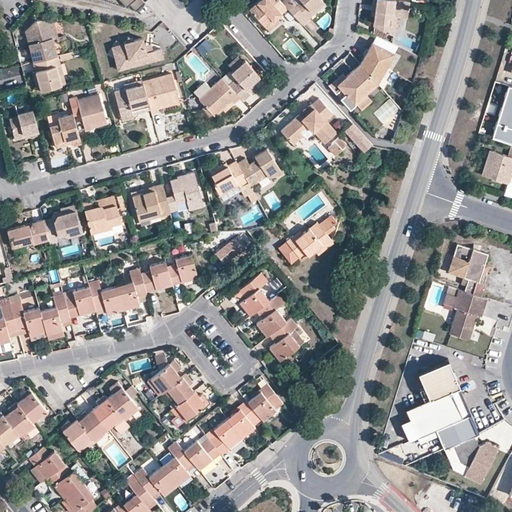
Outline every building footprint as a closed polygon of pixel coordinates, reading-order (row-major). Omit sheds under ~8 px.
[(145,3),(142,0),(101,0),(124,8),(129,4),(136,12),(145,3)] [(282,2),(280,0),(261,0),(250,10),(265,28),(277,17),(287,8),(282,2)] [(291,0),(284,0),(282,2),(287,8),(302,24),(307,18),(305,15),(321,1),(320,0),(300,0),(302,2),(297,6),(291,0)] [(404,0),(403,0),(374,0),(374,5),(379,5),(377,16),(376,25),(397,36),(399,18),(409,19),(411,1),(404,0)] [(324,4),(321,1),(305,15),(307,18),(324,4)] [(283,23),(277,17),(265,28),(270,34),(283,23)] [(51,39),(47,21),(36,19),(25,31),(27,39),(30,38),(31,43),(28,44),(33,62),(57,56),(51,39)] [(47,21),(51,39),(58,37),(55,23),(47,21)] [(205,35),(195,45),(202,54),(213,44),(205,35)] [(127,38),(125,43),(118,55),(120,57),(118,61),(120,70),(163,59),(160,47),(151,44),(145,46),(143,38),(134,40),(127,38)] [(118,55),(125,43),(119,44),(112,46),(118,70),(120,70),(118,61),(120,57),(118,55)] [(368,58),(365,56),(360,64),(377,83),(393,55),(373,43),(368,52),(371,54),(368,58)] [(72,60),(70,52),(59,55),(61,63),(72,60)] [(60,67),(57,56),(33,62),(36,74),(40,91),(60,85),(56,69),(60,67)] [(246,89),(258,78),(244,61),(231,73),(236,78),(228,85),(240,98),(243,101),(251,95),(249,93),(246,89)] [(377,83),(360,64),(342,81),(339,77),(330,86),(351,110),(356,105),(355,103),(365,94),(377,83)] [(60,85),(65,84),(60,67),(56,69),(60,85)] [(172,73),(142,81),(143,83),(148,102),(150,108),(151,114),(159,112),(158,108),(157,104),(162,103),(163,106),(180,102),(172,73)] [(236,78),(231,73),(223,79),(228,85),(236,78)] [(223,79),(222,78),(211,88),(205,82),(194,92),(204,105),(200,109),(208,117),(212,114),(214,116),(221,109),(231,101),(234,104),(240,98),(228,85),(223,79)] [(246,89),(249,93),(262,81),(258,78),(246,89)] [(148,102),(143,83),(114,91),(121,116),(133,113),(132,107),(148,102)] [(511,84),(507,83),(494,122),(511,127),(511,84)] [(69,100),(73,113),(74,116),(80,114),(85,130),(93,128),(92,127),(91,123),(105,119),(99,94),(77,100),(76,97),(69,100)] [(372,101),(365,94),(355,103),(356,105),(362,110),(372,101)] [(302,119),(298,115),(296,117),(304,127),(307,125),(312,132),(313,131),(316,128),(328,141),(336,133),(325,121),(332,114),(319,99),(312,105),(310,104),(302,112),(306,115),(302,119)] [(231,101),(221,109),(224,112),(234,104),(231,101)] [(150,108),(148,102),(132,107),(133,113),(150,108)] [(39,133),(33,109),(17,114),(18,116),(9,119),(13,136),(30,131),(31,135),(39,133)] [(79,136),(74,116),(73,113),(58,117),(59,123),(50,126),(55,147),(65,144),(64,140),(71,138),(79,136)] [(48,120),(50,126),(59,123),(58,117),(48,120)] [(304,127),(296,117),(281,131),(293,144),(303,136),(299,131),(304,127)] [(106,123),(105,119),(91,123),(92,127),(106,123)] [(511,142),(511,127),(494,122),(490,135),(511,142)] [(371,145),(352,124),(344,131),(363,152),(371,145)] [(316,128),(313,131),(324,144),(328,141),(316,128)] [(14,140),(31,135),(30,131),(13,136),(14,140)] [(334,142),(341,149),(345,145),(338,138),(334,142)] [(341,149),(334,142),(326,148),(334,156),(341,149)] [(507,153),(489,148),(481,173),(506,181),(511,163),(511,161),(511,142),(507,153)] [(257,161),(254,162),(249,165),(245,159),(238,164),(249,185),(251,187),(260,182),(257,177),(264,172),(267,178),(280,176),(282,176),(267,150),(255,158),(257,161)] [(249,185),(238,164),(236,162),(229,166),(224,169),(222,165),(211,172),(216,182),(219,182),(224,192),(238,184),(239,188),(240,189),(245,198),(248,196),(253,204),(258,201),(254,193),(251,187),(249,185)] [(188,177),(178,179),(171,181),(175,196),(166,199),(169,209),(170,212),(179,210),(177,204),(187,201),(190,210),(204,207),(195,172),(187,174),(188,177)] [(260,182),(267,178),(264,172),(257,177),(260,182)] [(226,195),(239,188),(238,184),(224,192),(226,195)] [(166,199),(162,185),(153,187),(154,191),(144,193),(133,196),(139,218),(169,209),(166,199)] [(499,195),(485,191),(483,197),(497,201),(499,195)] [(113,197),(92,203),(93,207),(99,205),(100,206),(102,206),(102,207),(103,210),(106,209),(105,203),(114,201),(113,197)] [(92,201),(83,204),(91,234),(111,229),(111,227),(121,223),(114,201),(105,203),(106,209),(103,210),(102,207),(102,206),(100,206),(99,205),(93,207),(92,203),(92,201)] [(43,220),(49,240),(50,243),(57,241),(55,237),(62,235),(65,237),(81,233),(73,204),(58,208),(59,211),(52,212),(49,218),(43,220)] [(170,212),(169,209),(139,218),(140,222),(170,214),(170,212)] [(43,220),(36,222),(38,227),(30,228),(24,225),(8,229),(13,247),(33,242),(34,244),(49,240),(43,220)] [(316,221),(309,227),(312,230),(319,224),(316,221)] [(312,230),(309,227),(302,232),(295,238),(292,235),(286,240),(299,256),(305,252),(308,255),(314,250),(330,238),(319,224),(312,230)] [(299,229),(292,235),(295,238),(302,232),(299,229)] [(333,242),(330,238),(314,250),(317,254),(333,242)] [(231,240),(216,253),(225,263),(240,251),(231,240)] [(487,251),(459,242),(455,253),(449,271),(463,275),(467,276),(463,289),(480,294),(484,282),(478,280),(481,270),(484,260),(487,251)] [(460,282),(463,275),(449,271),(455,253),(448,251),(440,275),(460,282)] [(176,264),(167,266),(171,281),(180,279),(181,282),(196,277),(190,254),(175,258),(176,264)] [(490,262),(484,260),(481,270),(486,272),(490,262)] [(167,266),(165,261),(149,265),(150,270),(140,273),(144,288),(154,286),(155,290),(172,285),(171,281),(167,266)] [(139,305),(137,300),(136,297),(146,295),(145,292),(144,288),(140,273),(138,268),(129,271),(131,281),(116,285),(122,310),(139,305)] [(256,311),(269,299),(259,287),(267,280),(261,272),(239,290),(245,297),(239,302),(249,316),(256,311)] [(87,282),(88,286),(95,309),(104,307),(106,314),(122,310),(116,285),(100,289),(97,279),(87,282)] [(451,305),(457,287),(451,285),(445,303),(451,305)] [(74,296),(64,298),(68,314),(78,311),(78,315),(95,310),(95,309),(88,286),(72,290),(74,296)] [(480,294),(463,289),(457,287),(451,305),(456,306),(448,332),(468,338),(470,330),(468,329),(470,322),(473,322),(476,313),(480,314),(486,296),(480,294)] [(64,298),(63,293),(52,295),(55,306),(39,310),(45,331),(46,334),(62,330),(61,325),(71,323),(69,317),(68,314),(64,298)] [(284,302),(277,293),(269,299),(256,311),(262,318),(255,323),(266,337),(269,335),(286,321),(276,308),(284,302)] [(0,305),(3,317),(0,317),(0,350),(11,347),(9,337),(18,335),(10,303),(8,298),(0,299),(0,305)] [(45,331),(39,310),(38,307),(22,311),(20,301),(10,303),(18,335),(28,332),(29,335),(45,331)] [(291,317),(286,321),(269,335),(275,343),(269,347),(279,360),(299,345),(289,332),(297,326),(291,317)] [(289,332),(299,345),(303,341),(295,330),(298,327),(297,326),(289,332)] [(421,336),(433,339),(434,331),(423,329),(421,336)] [(163,350),(153,352),(156,360),(165,358),(163,350)] [(458,384),(444,357),(417,370),(429,398),(405,409),(409,417),(417,435),(429,430),(435,427),(462,415),(457,404),(463,401),(455,385),(458,384)] [(169,362),(176,372),(181,368),(173,359),(169,362)] [(176,372),(169,362),(150,377),(161,392),(164,390),(166,388),(181,377),(176,372)] [(192,382),(186,374),(182,376),(188,384),(192,382)] [(188,384),(182,376),(181,377),(166,388),(172,397),(173,397),(178,403),(194,391),(188,384)] [(158,395),(161,392),(150,377),(146,380),(158,395)] [(109,388),(113,392),(121,386),(117,381),(109,388)] [(269,387),(266,383),(252,394),(253,397),(260,391),(262,393),(269,387)] [(121,386),(113,392),(106,397),(122,416),(136,405),(121,386)] [(280,400),(269,387),(262,393),(260,391),(253,397),(247,401),(248,403),(261,419),(263,421),(275,411),(272,406),(280,400)] [(46,410),(28,388),(20,395),(22,397),(16,402),(18,405),(31,421),(37,417),(46,410)] [(172,397),(166,388),(164,390),(170,398),(172,397)] [(194,390),(194,391),(178,403),(175,405),(186,419),(205,405),(198,395),(194,390)] [(198,395),(205,405),(209,402),(202,393),(198,395)] [(106,397),(104,394),(96,401),(98,404),(106,397)] [(106,397),(98,404),(92,409),(107,428),(113,423),(122,416),(106,397)] [(247,401),(246,399),(231,411),(232,413),(239,408),(240,409),(248,403),(247,401)] [(468,412),(463,401),(457,404),(462,415),(468,412)] [(31,421),(18,405),(16,402),(8,408),(10,411),(4,415),(18,433),(19,435),(25,430),(33,424),(31,421)] [(261,419),(248,403),(240,409),(239,408),(232,413),(226,418),(241,438),(255,427),(253,425),(261,419)] [(139,409),(136,405),(122,416),(124,419),(125,420),(139,409)] [(175,405),(170,409),(174,415),(178,413),(184,421),(186,419),(175,405)] [(92,409),(86,413),(77,420),(92,438),(93,439),(101,432),(107,428),(92,409)] [(18,433),(4,415),(2,413),(0,410),(0,440),(3,444),(18,433)] [(48,412),(46,410),(37,417),(39,419),(48,412)] [(84,411),(75,417),(76,418),(77,420),(86,413),(84,411)] [(477,431),(468,412),(462,415),(435,427),(429,430),(430,433),(433,433),(437,431),(444,446),(453,442),(457,449),(461,457),(468,461),(463,471),(479,479),(498,444),(493,441),(480,447),(478,442),(473,432),(477,431)] [(124,419),(122,416),(113,423),(116,426),(124,419)] [(417,435),(409,417),(400,421),(409,440),(417,435)] [(77,420),(76,418),(70,423),(62,430),(77,449),(86,442),(92,438),(77,420)] [(241,438),(226,418),(213,429),(212,428),(204,434),(207,438),(220,453),(220,454),(241,438)] [(62,430),(70,423),(68,420),(59,427),(62,430)] [(33,424),(25,430),(30,437),(39,431),(33,424)] [(103,435),(101,432),(93,439),(95,442),(103,435)] [(207,438),(204,434),(196,440),(199,444),(207,438)] [(220,453),(207,438),(199,444),(196,440),(183,450),(195,466),(198,470),(220,453)] [(493,441),(486,438),(478,442),(480,447),(493,441)] [(183,450),(175,440),(167,447),(174,455),(187,472),(195,466),(183,450)] [(88,445),(86,442),(77,449),(79,452),(88,445)] [(49,454),(43,445),(33,453),(28,457),(34,465),(45,478),(46,477),(62,465),(65,463),(54,449),(49,454)] [(461,457),(457,449),(447,453),(453,465),(463,471),(468,461),(461,457)] [(187,472),(174,455),(161,465),(177,485),(190,475),(187,472)] [(45,478),(34,465),(28,470),(38,484),(45,478)] [(83,482),(73,469),(68,473),(62,465),(46,477),(51,483),(55,480),(57,482),(53,485),(63,498),(83,482)] [(177,485),(161,465),(148,475),(162,492),(164,495),(177,485)] [(162,492),(148,475),(141,467),(134,473),(137,478),(154,499),(162,492)] [(154,499),(137,478),(129,484),(136,493),(148,508),(156,502),(154,499)] [(94,495),(83,482),(63,498),(74,511),(79,507),(80,509),(78,510),(79,511),(88,511),(93,509),(95,506),(89,499),(94,495)] [(151,511),(148,508),(136,493),(123,502),(124,504),(130,511),(151,511)]
